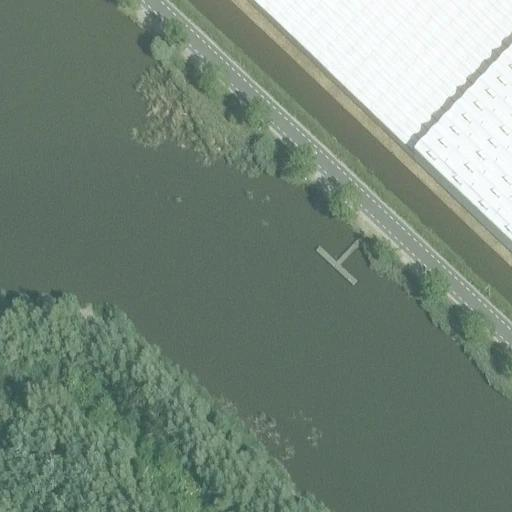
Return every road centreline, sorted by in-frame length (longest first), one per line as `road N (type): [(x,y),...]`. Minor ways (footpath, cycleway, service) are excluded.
road 1 (unclassified): [(511,340),(149,0)]
road 2 (track): [(244,511),(109,377),(0,351)]
road 3 (track): [(0,436),(64,446),(107,479),(81,511)]
